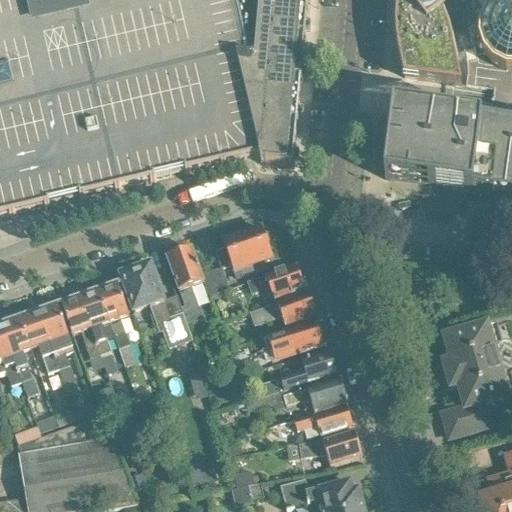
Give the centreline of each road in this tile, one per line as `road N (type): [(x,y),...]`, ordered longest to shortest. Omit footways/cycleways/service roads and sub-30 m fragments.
road 1 (residential): [(0,279),(241,187),(336,191)]
road 2 (residential): [(409,511),(332,275),(336,191)]
road 3 (residential): [(353,0),(336,191)]
